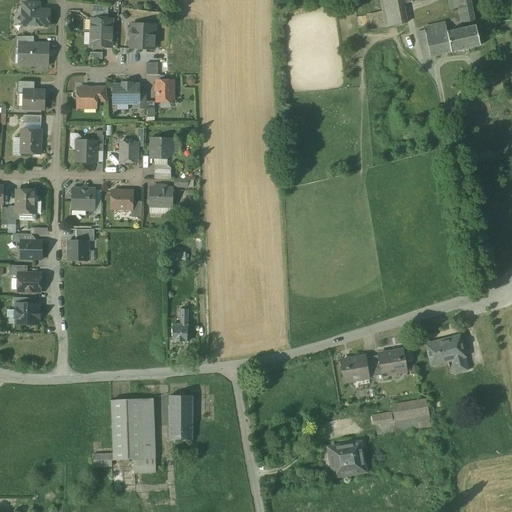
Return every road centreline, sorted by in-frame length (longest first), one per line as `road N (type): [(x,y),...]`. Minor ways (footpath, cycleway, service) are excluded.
road 1 (residential): [(511,274),(462,301),(236,364)]
road 2 (residential): [(56,175),(52,303),(62,378)]
road 3 (residential): [(236,364),(62,378)]
road 4 (residential): [(260,511),(236,364)]
